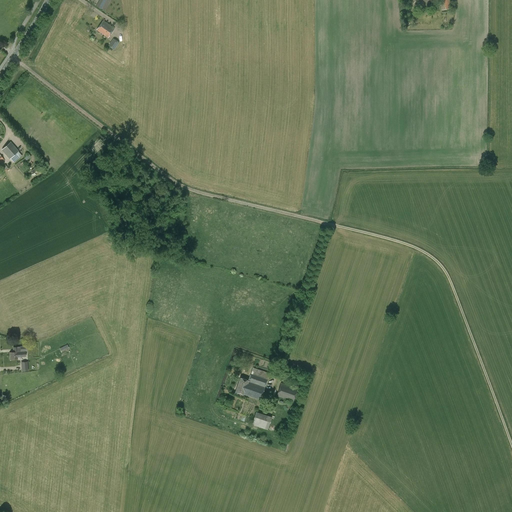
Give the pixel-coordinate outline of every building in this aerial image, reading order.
[(99,0),(96,6),(101,9),(106,0),(99,0)] [(451,9),(449,0),(440,0),(442,10),(451,9)] [(103,21),(97,30),(108,38),(114,29),(103,21)] [(114,49),(119,43),(113,39),(108,45),(114,49)] [(11,142),(1,150),(10,159),(14,163),(20,157),(16,153),(19,151),(11,142)] [(10,356),(10,359),(17,359),(17,357),(26,356),(25,351),(27,351),(27,346),(13,347),(13,352),(10,352),(10,356)] [(252,367),(248,380),(240,378),(235,392),(243,395),(243,394),(260,400),(270,373),(252,367)] [(298,389),(281,383),(276,396),(284,398),(284,397),(287,399),(293,402),(298,389)] [(256,412),(251,424),(267,430),(272,417),(256,412)]
